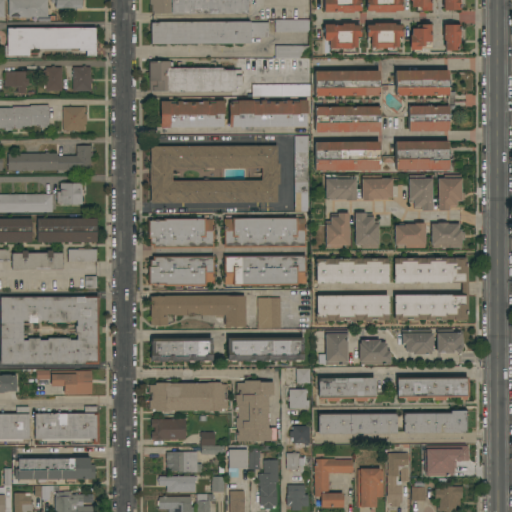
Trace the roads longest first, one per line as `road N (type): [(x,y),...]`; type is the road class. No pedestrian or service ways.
road 1 (tertiary): [(495,0),(498,511)]
road 2 (residential): [(125,511),(124,0)]
